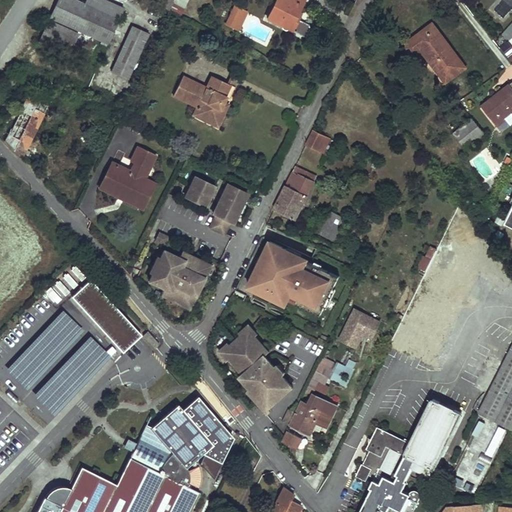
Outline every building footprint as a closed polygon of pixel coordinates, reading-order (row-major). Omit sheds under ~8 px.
[(85,4),(77,0),(60,0),(53,17),(109,43),(120,19),(85,4)] [(125,7),(108,0),(86,0),(85,4),(120,19),(125,7)] [(304,0),(276,0),(267,18),(292,30),(300,14),(298,13),(304,0)] [(184,8),(174,3),(169,12),(180,17),(184,8)] [(241,14),(233,10),(226,26),(233,30),(241,14)] [(298,19),(292,30),(302,36),(307,34),(309,31),(310,28),(309,24),(298,19)] [(72,54),(82,33),(53,20),(43,41),(72,54)] [(467,68),(434,25),(415,39),(413,41),(413,42),(412,44),(411,46),(412,48),(412,50),(413,51),(414,52),(417,52),(419,52),(421,51),(423,51),(448,83),(467,68)] [(150,34),(133,26),(113,70),(130,78),(150,34)] [(20,92),(24,84),(8,76),(4,84),(20,92)] [(197,83),(183,76),(174,95),(188,102),(197,83)] [(231,86),(213,76),(206,88),(198,106),(195,113),(215,122),(219,114),(224,116),(229,105),(225,103),(227,98),(225,97),(231,86)] [(511,108),(511,82),(510,80),(491,94),(493,97),(484,104),(498,123),(506,116),(505,114),(511,108)] [(206,88),(197,83),(188,102),(198,106),(206,88)] [(484,104),(493,97),(491,94),(482,102),(484,104)] [(26,95),(4,140),(13,150),(22,156),(47,106),(26,95)] [(218,127),(224,116),(219,114),(215,122),(195,113),(193,115),(218,127)] [(472,118),(455,133),(468,149),(485,134),(472,118)] [(334,142),(313,131),(306,145),(327,156),(334,142)] [(154,155),(135,146),(128,160),(147,169),(154,155)] [(147,169),(128,160),(123,171),(152,184),(153,182),(143,177),(147,169)] [(142,206),(152,184),(123,171),(124,168),(110,161),(99,183),(123,194),(122,196),(142,206)] [(298,161),(295,167),(317,177),(320,172),(298,161)] [(317,177),(295,167),(274,210),(296,220),(317,177)] [(193,177),(184,197),(202,206),(204,201),(206,202),(209,196),(207,195),(209,191),(211,192),(214,186),(193,177)] [(123,194),(99,183),(97,187),(120,198),(141,208),(142,206),(122,196),(123,194)] [(246,194),(226,184),(223,190),(225,190),(223,195),(221,194),(219,199),(220,200),(218,204),(217,203),(214,209),(216,210),(214,215),(215,215),(209,228),(223,234),(229,222),(232,223),(246,194)] [(344,228),(348,220),(331,211),(327,219),(344,228)] [(336,242),(344,228),(327,219),(320,233),(336,242)] [(466,222),(451,234),(496,293),(511,280),(466,222)] [(158,234),(155,241),(164,245),(167,238),(158,234)] [(255,273),(248,289),(265,297),(268,290),(282,297),(279,303),(286,307),(288,302),(320,317),(324,309),(322,308),(331,289),(333,291),(339,278),(321,269),(320,270),(313,267),(314,266),(300,259),(299,260),(286,254),(287,251),(270,242),(262,258),(265,260),(258,274),(255,273)] [(431,260),(435,253),(430,250),(426,258),(431,260)] [(178,258),(163,251),(160,259),(161,260),(154,275),(152,274),(149,282),(159,287),(156,293),(190,309),(196,296),(193,294),(201,277),(204,278),(210,265),(193,257),(190,264),(178,258)] [(181,252),(178,258),(190,264),(193,257),(181,252)] [(470,271),(435,253),(425,272),(389,343),(424,360),(470,271)] [(425,272),(431,260),(426,258),(423,256),(417,267),(425,272)] [(262,258),(255,273),(258,274),(265,260),(262,258)] [(478,275),(470,271),(424,360),(433,365),(478,275)] [(140,332),(90,276),(71,292),(121,348),(140,332)] [(59,280),(55,285),(65,295),(69,291),(59,280)] [(52,287),(46,292),(55,303),(61,298),(52,287)] [(324,309),(327,310),(335,292),(333,291),(331,289),(322,308),(324,309)] [(265,297),(264,299),(278,305),(279,303),(282,297),(268,290),(265,297)] [(245,297),(234,291),(232,297),(243,302),(245,297)] [(62,309),(4,368),(25,388),(82,330),(62,309)] [(380,320),(355,310),(342,339),(358,346),(364,334),(372,337),(380,320)] [(258,335),(251,326),(241,335),(242,336),(245,334),(249,334),(252,331),(256,336),(258,335)] [(142,332),(153,345),(158,341),(146,328),(142,332)] [(293,387),(266,356),(270,352),(256,336),(252,331),(249,334),(245,334),(242,336),(232,345),(231,346),(230,350),(227,353),(232,359),(244,373),(249,379),(246,382),(253,390),(269,408),(293,387)] [(109,356),(88,335),(31,394),(51,414),(109,356)] [(497,335),(494,340),(506,346),(509,340),(497,335)] [(230,350),(231,346),(232,345),(230,343),(229,344),(222,351),(230,361),(232,359),(227,353),(230,350)] [(511,344),(503,364),(490,389),(479,412),(485,415),(451,483),(477,496),(510,427),(511,427),(511,344)] [(335,363),(323,357),(317,369),(329,376),(335,363)] [(503,364),(489,357),(477,382),(490,389),(503,364)] [(355,369),(340,362),(331,379),(346,386),(355,369)] [(329,376),(317,369),(306,391),(314,394),(317,388),(320,382),(325,384),(329,376)] [(249,379),(244,373),(241,376),(246,382),(249,379)] [(328,393),(331,388),(325,384),(320,382),(317,388),(328,393)] [(269,408),(253,390),(251,391),(269,412),(271,410),(269,408)] [(323,401),(313,395),(309,404),(301,401),(295,413),(289,424),(310,435),(317,421),(322,423),(326,426),(336,407),(331,404),(324,400),(323,401)] [(186,468),(200,455),(217,465),(231,442),(197,400),(181,412),(177,407),(150,429),(146,427),(136,446),(132,454),(115,487),(80,469),(71,488),(66,486),(61,485),(56,486),(52,488),(48,491),(44,496),(35,511),(189,511),(200,493),(186,486),(187,484),(199,490),(200,488),(201,482),(200,476),(199,469),(189,473),(186,468)] [(460,415),(432,400),(409,448),(373,430),(363,451),(367,453),(360,466),(358,466),(352,477),(362,482),(365,478),(372,481),(368,487),(370,488),(357,511),(381,511),(385,506),(400,511),(411,511),(416,502),(415,499),(412,498),(409,498),(407,500),(398,496),(404,484),(402,483),(413,464),(430,473),(460,415)] [(283,421),(289,424),(295,413),(289,410),(283,421)] [(300,438),(288,431),(282,443),(295,448),(300,438)] [(136,446),(129,442),(124,450),(132,454),(136,446)] [(294,494),(281,486),(280,490),(273,507),(271,505),(267,511),(296,511),(300,505),(292,499),(294,494)]
